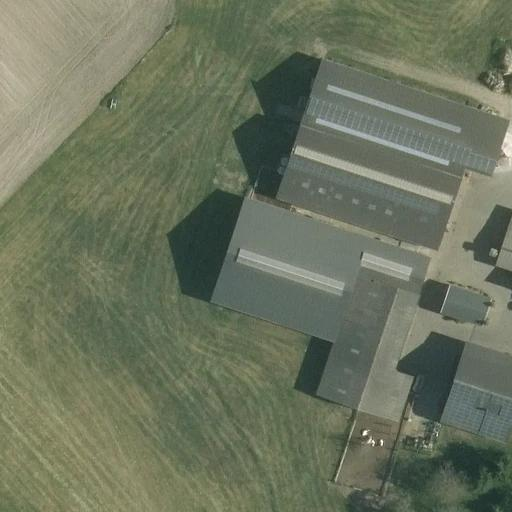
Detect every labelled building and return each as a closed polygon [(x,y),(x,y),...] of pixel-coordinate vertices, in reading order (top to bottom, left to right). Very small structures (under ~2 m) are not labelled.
[(489,171),(503,129),(321,68),(279,195),(436,247),(464,163),(489,171)] [(205,176),(166,174),(165,192),(157,191),(156,197),(163,198),(162,208),(203,210),(205,176)] [(511,217),(496,264),(511,269),(511,217)] [(424,274),(365,254),(320,393),(394,417),(397,418),(410,379),(391,372),(424,274)] [(473,296),(438,302),(442,326),(478,319),(473,296)] [(511,361),(465,345),(441,417),(445,418),(507,439),(511,422),(511,361)]
